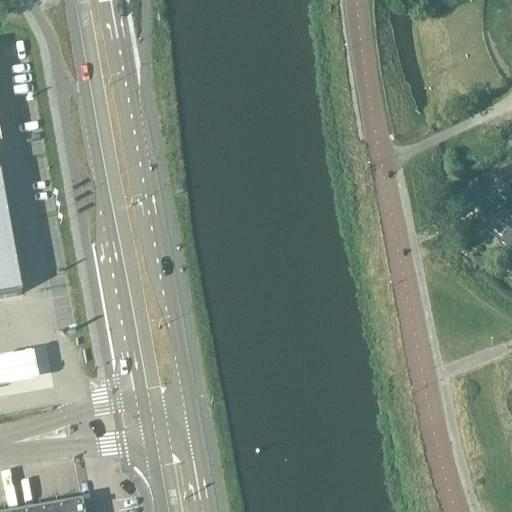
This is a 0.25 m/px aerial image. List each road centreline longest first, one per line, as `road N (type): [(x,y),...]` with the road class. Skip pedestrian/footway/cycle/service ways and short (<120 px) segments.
road 1 (unclassified): [(455,511),(398,259),(357,0)]
road 2 (secondary): [(70,0),(150,418)]
road 3 (secondary): [(191,411),(115,0)]
